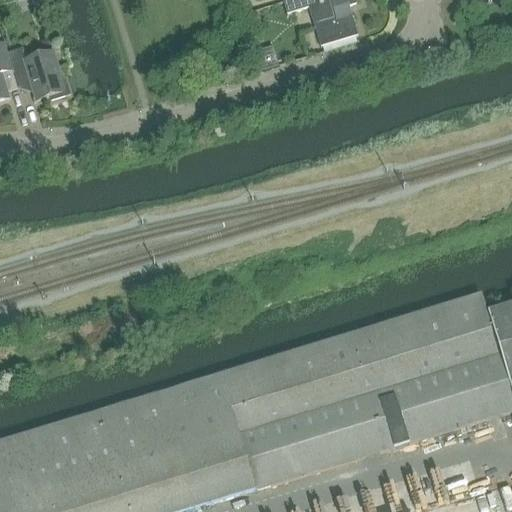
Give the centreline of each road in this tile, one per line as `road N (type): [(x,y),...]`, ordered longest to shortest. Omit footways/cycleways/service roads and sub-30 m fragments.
road 1 (unclassified): [(0,145),(100,136),(412,40),(419,19),(413,0)]
road 2 (unknown): [(255,511),(463,444),(486,441),(511,451)]
